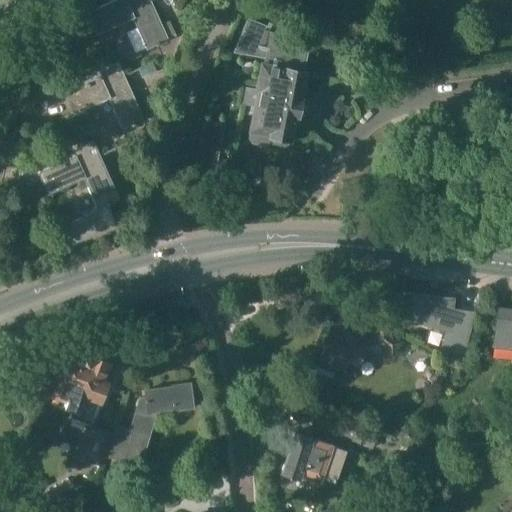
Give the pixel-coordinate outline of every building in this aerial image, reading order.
[(169,22),(162,25),(150,0),(113,0),(86,12),(97,34),(132,18),(147,50),(176,36),(169,22)] [(265,63),(301,70),(302,65),(314,67),(317,51),(265,29),(266,25),(247,17),(233,51),(266,58),(265,63)] [(96,70),(98,75),(62,91),(72,114),(108,98),(122,129),(144,119),(118,61),(96,70)] [(301,70),(265,63),(261,62),(256,89),(245,87),(242,103),(254,105),(249,129),(250,130),(249,138),(252,142),(264,145),(269,142),(270,138),(273,141),(288,144),(289,138),(294,114),(297,115),(297,113),(305,115),(308,100),(300,99),(300,97),(305,71),(301,70)] [(152,63),(136,69),(140,78),(156,71),(152,63)] [(224,124),(204,121),(197,161),(217,165),(224,124)] [(131,133),(128,143),(142,147),(145,138),(131,133)] [(107,205),(119,199),(93,141),(86,144),(88,149),(37,171),(47,194),(83,178),(96,207),(80,213),(82,217),(62,226),(70,244),(116,224),(107,205)] [(378,193),(369,185),(355,198),(364,207),(378,193)] [(191,221),(221,216),(219,203),(189,208),(191,221)] [(405,291),(401,310),(412,314),(411,315),(417,317),(417,316),(429,320),(427,325),(450,333),(446,343),(459,347),(467,322),(449,316),(450,311),(452,311),(454,297),(405,291)] [(511,308),(496,307),(492,345),(511,347),(511,308)] [(318,360),(354,371),(359,357),(364,359),(368,349),(378,352),(383,347),(392,354),(402,341),(382,325),(371,338),(348,331),(350,326),(332,320),(328,333),(323,335),(320,347),(321,350),(318,360)] [(82,358),(80,358),(70,353),(68,349),(64,349),(60,352),(62,356),(60,363),(50,360),(44,376),(52,379),(48,391),(65,398),(62,406),(71,409),(67,418),(88,425),(78,453),(103,462),(112,438),(89,430),(105,383),(110,385),(116,369),(107,365),(108,361),(92,355),(84,353),(82,358)] [(130,429),(117,425),(108,456),(111,457),(107,470),(117,474),(121,460),(127,462),(129,456),(141,459),(155,412),(193,408),(190,384),(173,387),(173,388),(145,391),(145,397),(140,397),(130,429)] [(511,408),(511,393),(507,392),(503,407),(511,408)] [(381,424),(351,413),(343,435),(373,446),(381,424)] [(332,444),(294,431),(281,470),(299,476),(299,475),(318,482),(320,475),(336,480),(342,460),(346,461),(351,448),(345,446),(345,448),(331,444),(332,444)] [(150,501),(172,501),(172,480),(172,478),(149,479),(150,501)] [(51,491),(51,492),(53,504),(75,492),(69,481),(51,491)]
